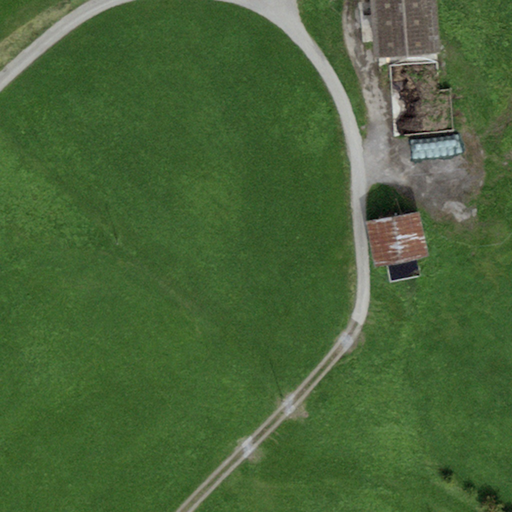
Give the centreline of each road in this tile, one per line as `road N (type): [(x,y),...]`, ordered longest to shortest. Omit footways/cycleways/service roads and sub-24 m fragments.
road 1 (track): [(196,511),(340,357),(361,323),(360,166),(313,49),(274,0)]
road 2 (unclassified): [(0,82),(87,15),(163,0)]
